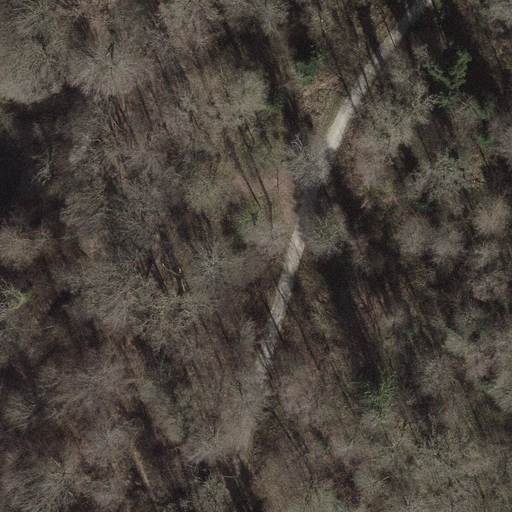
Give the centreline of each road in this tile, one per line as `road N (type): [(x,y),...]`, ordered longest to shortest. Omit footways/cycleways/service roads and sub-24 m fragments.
road 1 (track): [(436,0),(372,68),(316,180),(165,182)]
road 2 (track): [(316,180),(241,452),(207,511)]
